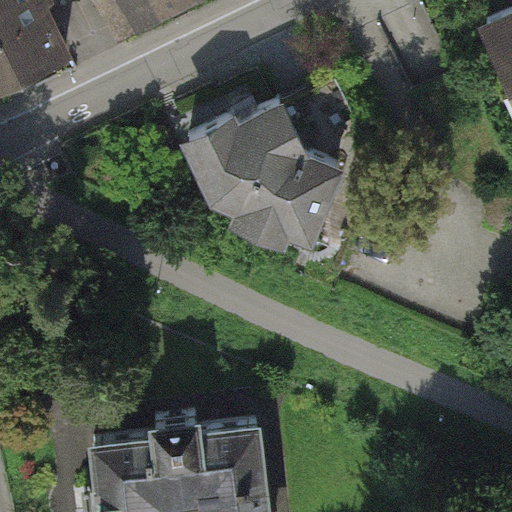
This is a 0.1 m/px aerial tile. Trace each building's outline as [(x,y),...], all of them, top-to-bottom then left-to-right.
[(0,0),(0,75),(77,40),(57,0),(0,0)] [(106,0),(121,31),(186,0),(106,0)] [(511,0),(506,0),(487,9),(511,61),(511,0)] [(289,86),(188,135),(220,199),(305,242),(337,195),(341,144),(317,142),(289,86)] [(285,511),(272,407),(96,430),(107,511),(285,511)]
